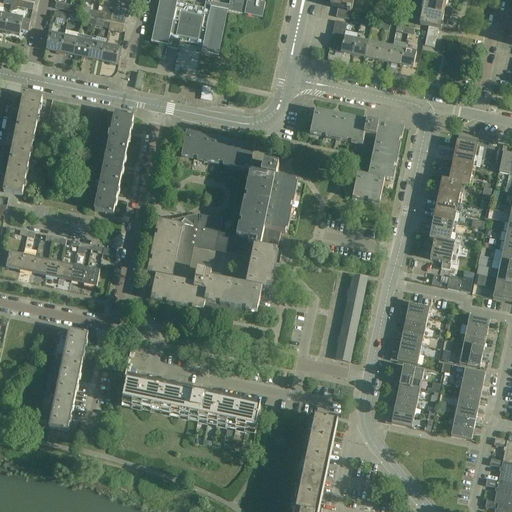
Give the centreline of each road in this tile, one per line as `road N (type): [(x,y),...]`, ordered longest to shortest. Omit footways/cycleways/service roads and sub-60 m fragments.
road 1 (residential): [(390,283),(428,108)]
road 2 (residential): [(287,78),(279,106),(253,124),(157,107)]
road 3 (residential): [(428,108),(287,78)]
road 4 (residential): [(130,246),(157,107)]
road 5 (residential): [(157,107),(29,80)]
road 6 (residential): [(511,319),(390,283)]
